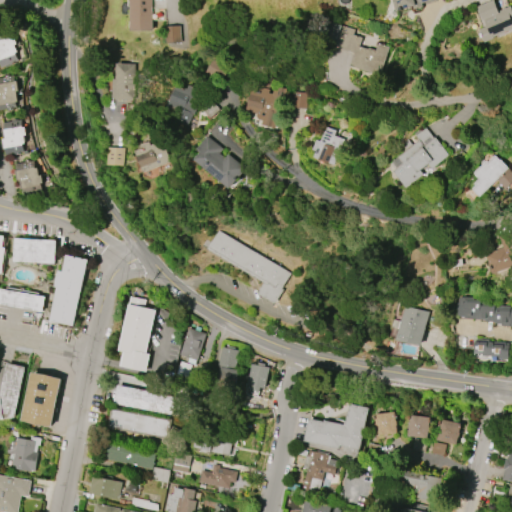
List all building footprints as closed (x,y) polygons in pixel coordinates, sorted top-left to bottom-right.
[(131,31),(131,0),(153,0),(153,30),(131,31)] [(436,0),(437,1),(423,5),(423,6),(413,9),(413,6),(400,10),(397,1),(395,1),(394,0),(436,0)] [(477,6),(490,0),(493,0),(498,11),(502,10),(502,9),(505,7),(506,8),(511,6),(511,8),(511,29),(494,37),(495,38),(486,42),(482,33),(481,33),(479,29),(486,27),(483,20),(477,6)] [(380,75),(349,66),(353,53),(323,43),(330,21),(354,29),(352,34),(361,37),(359,46),(367,49),(367,47),(375,50),(377,43),(389,47),(380,75)] [(12,34),(16,43),(13,44),(16,52),(14,53),(18,61),(0,68),(0,32),(4,31),(6,37),(12,34)] [(113,98),(113,79),(116,79),(116,63),(135,63),(135,77),(139,77),(139,89),(134,89),(134,100),(115,99),(115,98),(113,98)] [(17,101),(15,102),(16,107),(12,108),(13,109),(7,110),(6,109),(0,109),(0,77),(3,77),(3,75),(9,74),(9,76),(13,76),(14,81),(17,80),(18,91),(16,91),(17,101)] [(168,104),(175,86),(183,90),(184,88),(187,89),(188,85),(202,91),(193,114),(192,114),(187,125),(178,122),(183,111),(168,104)] [(275,128),(262,125),(263,120),(258,119),(256,116),(257,113),(247,111),(253,85),(270,89),(269,93),(272,94),(274,88),(276,88),(277,86),(286,89),(285,91),(287,91),(284,102),(282,101),(275,128)] [(292,108),(293,92),(307,92),(307,108),(292,108)] [(5,156),(2,139),(5,138),(2,123),(12,121),(12,120),(17,119),(17,120),(20,119),(22,128),(25,127),(26,135),(23,135),(24,143),(22,144),(23,153),(5,156)] [(423,174),(406,188),(392,171),(395,168),(390,162),(397,157),(396,156),(404,150),(400,144),(406,139),(411,145),(417,140),(412,134),(423,125),(433,138),(434,137),(448,155),(431,169),(427,164),(420,170),(423,174)] [(313,149),(317,140),(320,141),(326,126),(336,130),(334,135),(345,139),(335,165),(315,157),(317,151),(313,149)] [(230,188),(194,159),(200,151),(197,148),(207,135),(223,149),(220,153),(225,158),(228,154),(246,168),(230,188)] [(170,162),(145,172),(136,151),(143,148),(142,145),(149,141),(151,145),(161,140),(170,162)] [(108,165),(109,147),(124,148),(123,165),(108,165)] [(494,155),(499,160),(500,159),(511,171),(511,183),(506,189),(502,185),(483,202),(471,189),(474,186),(473,184),(478,179),(472,173),(485,161),(487,162),(494,155)] [(42,191),(24,195),(23,189),(21,189),(19,180),(17,181),(14,171),(16,170),(15,164),(24,162),(23,161),(28,159),(29,161),(33,160),(35,168),(37,167),(39,175),(42,175),(43,182),(40,183),(42,191)] [(217,230),(290,273),(281,288),(283,289),(275,303),(257,292),(263,282),(206,249),(217,230)] [(511,269),(499,274),(498,272),(494,274),(493,273),(491,273),(487,264),(489,263),(486,254),(504,247),(500,236),(511,231),(511,269)] [(56,263),(57,240),(15,239),(14,262),(56,263)] [(50,321),(75,326),(87,259),(66,255),(63,271),(59,271),(50,321)] [(0,288),(46,297),(43,312),(0,303),(0,288)] [(511,326),(502,326),(502,323),(486,322),(486,319),(465,318),(465,316),(459,316),(459,310),(456,310),(456,303),(459,303),(459,297),(463,297),(464,296),(483,297),(483,302),(496,302),(495,305),(511,305),(511,326)] [(156,310),(147,353),(150,354),(147,370),(120,365),(123,351),(118,350),(129,299),(145,302),(144,307),(156,310)] [(429,312),(421,346),(395,340),(398,329),(392,327),(393,319),(400,321),(403,306),(429,312)] [(206,333),(197,361),(179,355),(188,327),(206,333)] [(490,339),(489,341),(506,342),(506,343),(509,343),(508,359),(499,359),(499,356),(482,356),(482,353),(474,353),(475,341),(475,339),(490,339)] [(215,392),(226,394),(228,384),(234,385),(241,348),(224,345),(215,392)] [(0,394),(3,381),(4,381),(4,380),(3,380),(7,363),(26,367),(15,418),(0,419),(0,394)] [(247,385),(251,364),(258,365),(258,363),(265,365),(265,366),(269,367),(265,388),(260,387),(259,392),(251,390),(252,386),(247,385)] [(22,420),(32,372),(63,378),(52,427),(22,420)] [(117,385),(183,398),(179,416),(114,403),(117,385)] [(308,418),(323,421),(324,420),(343,424),(344,420),(345,420),(349,404),(369,408),(360,450),(359,449),(357,457),(346,455),(347,452),(343,451),(344,446),(340,445),(339,448),(304,441),(308,418)] [(112,407),(173,418),(169,439),(108,428),(112,407)] [(397,433),(377,435),(376,428),(375,428),(375,423),(376,423),(375,414),(395,412),(395,413),(396,413),(396,416),(395,416),(397,433)] [(427,438),(407,436),(408,428),(408,423),(409,423),(409,419),(408,419),(408,416),(410,416),(410,415),(430,417),(430,419),(431,419),(431,422),(429,422),(427,438)] [(461,423),(461,425),(462,425),(461,429),(460,428),(459,432),(460,432),(459,437),(458,437),(456,444),(436,440),(440,424),(439,424),(440,420),(441,420),(441,419),(461,423)] [(230,455),(233,440),(197,433),(194,449),(230,455)] [(12,468),(17,437),(30,440),(31,436),(41,438),(39,445),(37,445),(36,452),(38,452),(35,471),(31,470),(30,471),(12,468)] [(152,469),(105,459),(109,441),(156,451),(152,469)] [(510,444),(511,444),(511,481),(502,479),(504,470),(503,469),(505,458),(508,459),(509,454),(508,454),(510,444)] [(308,450),(328,454),(328,455),(330,456),(329,458),(338,460),(335,474),(324,472),(322,480),(321,479),(318,492),(306,489),(309,477),(301,475),(306,455),(307,456),(308,450)] [(175,452),(191,455),(188,473),(172,470),(175,452)] [(229,488),(199,482),(201,470),(212,472),(213,464),(219,465),(219,468),(238,471),(236,482),(230,481),(229,488)] [(168,483),(151,479),(154,466),(170,470),(168,483)] [(438,500),(441,477),(405,472),(402,495),(438,500)] [(0,475),(31,480),(28,496),(21,495),(17,511),(5,511),(0,511),(0,475)] [(92,475),(122,481),(118,499),(88,493),(92,475)] [(164,511),(168,494),(171,495),(171,493),(173,494),(174,487),(183,489),(183,488),(195,490),(193,500),(196,500),(194,511),(164,511)] [(158,511),(146,509),(146,508),(130,505),(132,497),(148,501),(148,502),(157,504),(158,511)] [(301,511),(304,501),(330,506),(328,511),(301,511)]
